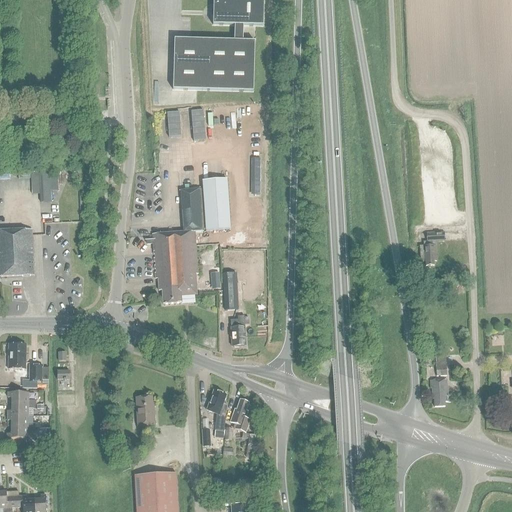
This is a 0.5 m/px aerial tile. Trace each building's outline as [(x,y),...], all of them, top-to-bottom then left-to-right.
[(243,26),(263,27),(263,0),(213,0),(213,26),(234,26),(234,42),(174,40),(173,90),(253,93),(254,42),(243,42),(243,26)] [(38,173),(40,203),(51,202),(49,172),(38,173)] [(203,189),(201,190),(181,191),(184,233),(152,235),(152,240),(144,241),(146,241),(147,245),(154,244),(154,252),(153,252),(155,280),(158,279),(159,292),(162,292),(163,305),(181,304),(180,295),(184,295),(184,296),(196,295),(195,275),(198,275),(194,232),(230,229),(227,179),(202,181),(203,189)] [(0,283),(1,284),(1,278),(46,276),(44,230),(32,230),(0,231),(0,283)] [(435,261),(434,246),(434,242),(444,242),(444,233),(426,234),(426,243),(423,243),(423,246),(419,247),(419,262),(424,262),(424,266),(433,266),(433,261),(435,261)] [(236,274),(222,275),(224,312),(238,311),(236,274)] [(216,282),(212,286),(212,291),(221,291),(221,282),(216,282)] [(244,318),(244,317),(238,317),(238,321),(231,321),(231,329),(232,347),(245,346),(244,326),(244,318)] [(8,370),(25,370),(26,345),(8,345),(8,370)] [(434,357),(436,379),(446,378),(445,356),(434,357)] [(47,385),(48,370),(42,370),(42,366),(29,366),(29,382),(42,382),(42,385),(47,385)] [(63,382),(66,382),(66,380),(69,380),(69,371),(57,372),(57,380),(63,380),(63,382)] [(447,403),(446,381),(429,382),(429,390),(431,390),(432,397),(433,397),(434,409),(444,408),(444,403),(447,403)] [(215,439),(223,440),(227,405),(223,404),(226,396),(213,392),(206,411),(218,415),(215,439)] [(35,406),(35,401),(28,401),(28,394),(8,393),(8,399),(12,399),(12,405),(35,406)] [(153,412),(152,398),(136,399),(137,427),(155,426),(153,412)] [(235,410),(234,412),(233,413),(233,415),(228,428),(245,434),(249,421),(245,419),(247,413),(246,412),(248,404),(240,401),(236,411),(235,410)] [(7,412),(7,417),(28,417),(28,410),(35,410),(35,406),(12,405),(11,412),(7,412)] [(11,421),(11,428),(35,428),(35,424),(28,424),(28,417),(7,417),(7,421),(11,421)] [(35,428),(11,428),(11,435),(7,435),(7,440),(27,440),(27,433),(35,433),(35,428)] [(210,448),(209,432),(202,432),(202,449),(210,448)] [(257,437),(249,436),(245,458),(253,459),(257,437)] [(178,511),(176,474),(134,476),(135,511),(178,511)] [(6,493),(7,511),(11,511),(12,509),(22,509),(22,497),(19,497),(18,492),(6,493)] [(34,501),(34,511),(45,511),(45,496),(40,496),(40,500),(34,501)] [(22,497),(22,509),(22,511),(34,511),(34,501),(27,501),(27,497),(22,497)]
